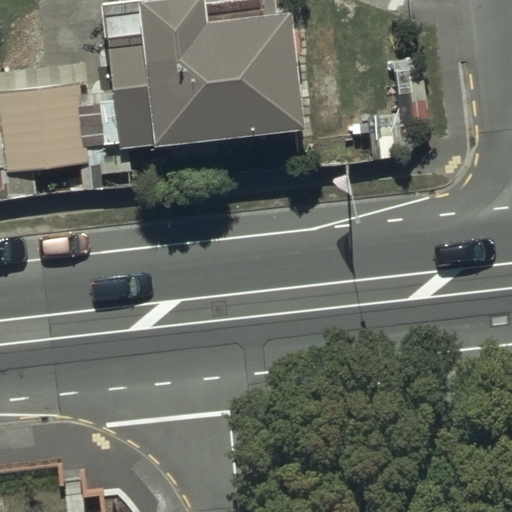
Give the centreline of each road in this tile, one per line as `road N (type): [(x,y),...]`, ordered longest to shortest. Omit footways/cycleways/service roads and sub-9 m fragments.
road 1 (secondary): [(511,276),(218,309)]
road 2 (secondary): [(218,309),(0,333)]
road 3 (residential): [(218,309),(240,511)]
